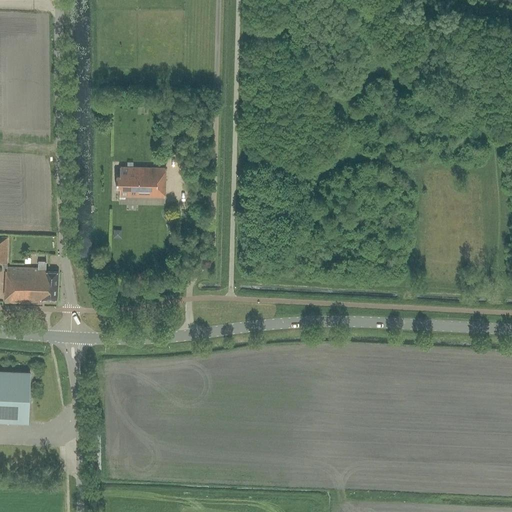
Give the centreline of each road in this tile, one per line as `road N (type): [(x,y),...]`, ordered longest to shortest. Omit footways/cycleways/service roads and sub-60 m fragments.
road 1 (tertiary): [(511,330),(316,322),(133,340),(71,338)]
road 2 (tertiary): [(71,338),(59,0)]
road 3 (unclassified): [(80,511),(71,338)]
